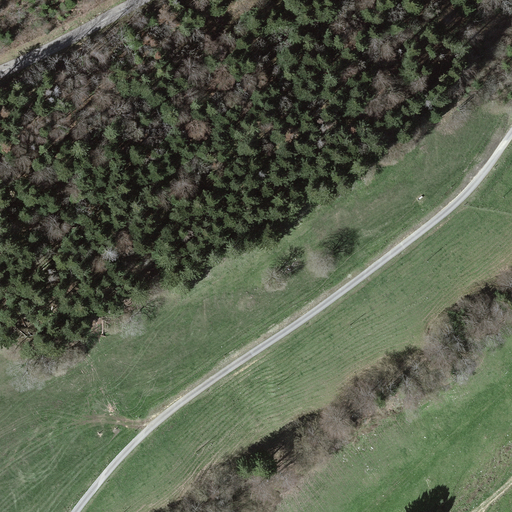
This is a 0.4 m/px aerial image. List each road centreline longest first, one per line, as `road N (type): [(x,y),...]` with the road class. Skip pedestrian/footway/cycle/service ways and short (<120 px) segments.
road 1 (unclassified): [(511,135),(455,206),(164,418),(79,511)]
road 2 (tertiary): [(0,70),(139,0)]
